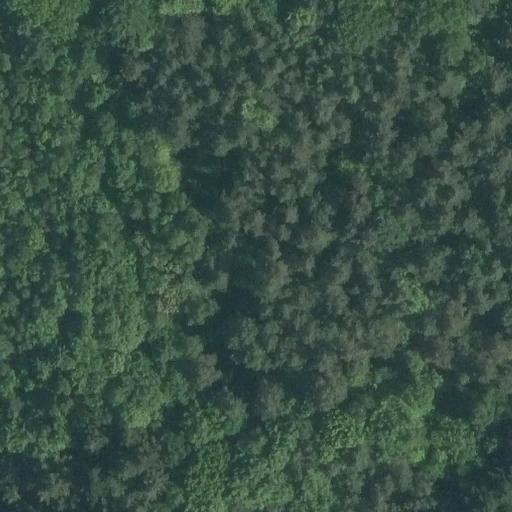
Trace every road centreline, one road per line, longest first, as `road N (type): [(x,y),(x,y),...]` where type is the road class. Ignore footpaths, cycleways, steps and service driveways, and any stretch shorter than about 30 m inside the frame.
road 1 (track): [(191,445),(69,15)]
road 2 (track): [(511,386),(191,445)]
